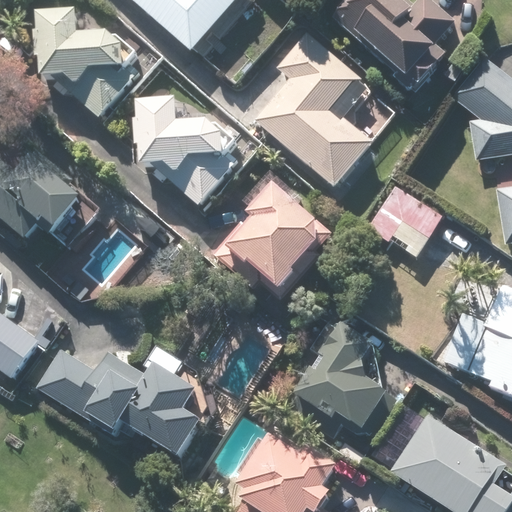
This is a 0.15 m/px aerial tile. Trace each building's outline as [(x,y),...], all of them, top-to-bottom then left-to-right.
[(135,0),(197,53),(242,0),(135,0)] [(352,0),(336,19),(400,73),(396,77),(416,94),(449,55),(439,46),(460,23),(432,0),(422,0),(417,7),(409,0),(352,0)] [(140,78),(131,71),(129,47),(113,33),(85,35),(84,11),(44,14),(45,34),(41,34),(43,59),(46,59),(46,80),(56,80),(57,81),(53,86),(62,94),(66,89),(104,120),(140,79),(140,78)] [(252,34),(243,45),(258,57),(267,47),(252,34)] [(258,122),(339,190),(378,144),(348,118),(374,88),(310,34),(281,70),(293,80),(258,122)] [(478,163),(511,157),(511,188),(499,191),(509,247),(511,246),(511,80),(486,60),(454,99),(482,122),(472,123),(478,163)] [(145,168),(155,168),(156,169),(152,174),(162,183),(167,177),(203,207),(239,166),(237,164),(240,161),(231,153),(241,142),(222,125),(218,126),(214,121),(184,123),(183,99),(142,101),(143,122),(140,122),(141,146),(145,146),(145,168)] [(0,157),(0,214),(31,241),(46,223),(50,218),(64,230),(90,200),(76,188),(80,183),(41,151),(21,175),(0,157)] [(279,184),(253,214),(259,219),(251,229),(245,223),(217,254),(242,276),(254,263),(285,291),(301,273),(298,271),(320,247),(323,250),(337,235),(322,222),(280,185),(279,184)] [(420,260),(446,219),(399,189),(372,231),(392,243),(393,242),(420,260)] [(108,210),(99,219),(108,228),(117,219),(108,210)] [(495,383),(493,388),(511,395),(511,289),(505,286),(490,324),(466,314),(447,363),(495,383)] [(0,314),(0,368),(15,380),(43,341),(2,313),(0,314)] [(315,351),(325,358),(317,369),(300,395),(339,420),(343,413),(368,430),(393,392),(371,377),(371,369),(369,361),(380,344),(372,339),(375,333),(363,325),(359,331),(347,324),(343,331),(332,324),(315,351)] [(64,350),(40,389),(119,437),(122,432),(135,440),(141,430),(186,457),(209,420),(192,410),(204,390),(160,363),(151,377),(112,352),(100,372),(64,350)] [(511,466),(432,415),(395,472),(457,511),(511,511),(511,492),(501,485),(511,467),(511,466)] [(240,511),(329,511),(326,510),(338,492),(331,488),(345,466),(312,445),(306,454),(276,435),(243,486),(250,490),(245,498),(248,500),(240,511)]
